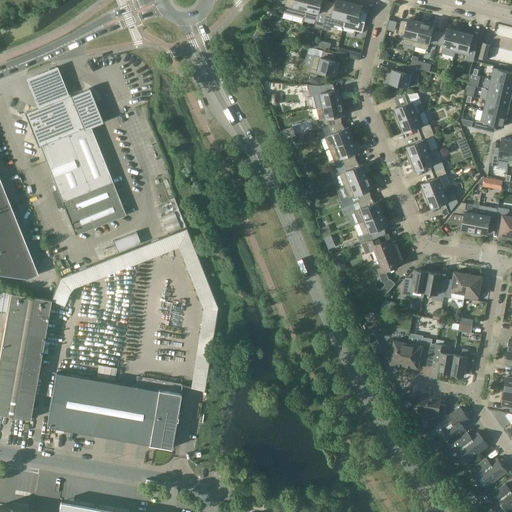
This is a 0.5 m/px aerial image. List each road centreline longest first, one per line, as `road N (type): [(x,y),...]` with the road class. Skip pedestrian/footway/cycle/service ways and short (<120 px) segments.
road 1 (primary): [(431,494),(349,360),(190,18)]
road 2 (residential): [(500,260),(421,247),(363,91),(385,0)]
road 3 (unknown): [(29,456),(45,353),(58,325),(148,267)]
road 4 (unclassified): [(209,511),(199,486),(0,451)]
road 5 (unclassified): [(0,71),(162,2)]
road 6 (residential): [(476,393),(500,260)]
